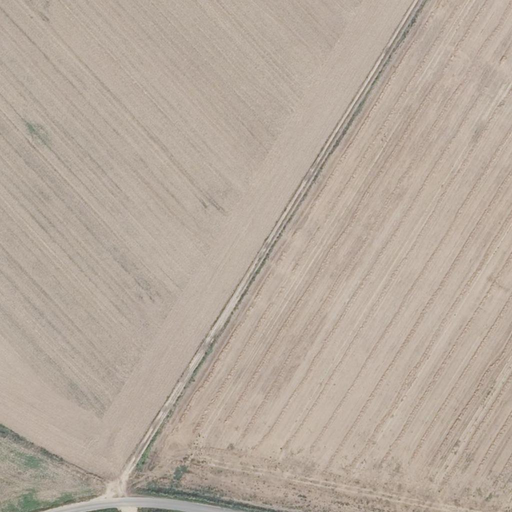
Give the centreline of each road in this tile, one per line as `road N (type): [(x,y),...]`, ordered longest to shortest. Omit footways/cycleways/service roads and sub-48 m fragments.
road 1 (track): [(114,493),(416,0)]
road 2 (unclassified): [(214,511),(114,493),(53,511)]
road 3 (track): [(0,422),(114,493)]
